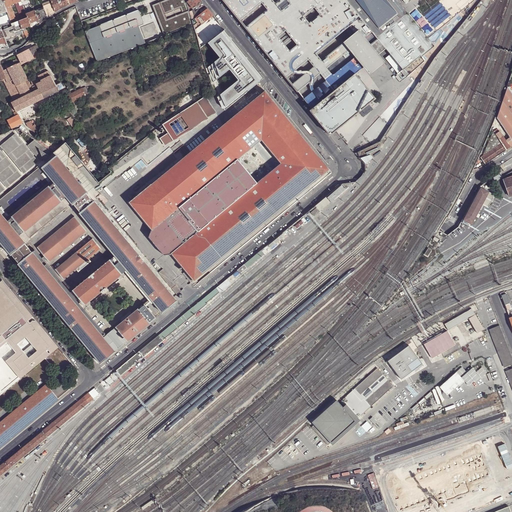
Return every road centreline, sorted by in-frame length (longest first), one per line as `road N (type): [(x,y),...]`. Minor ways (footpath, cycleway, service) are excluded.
road 1 (residential): [(343,172),(93,378)]
road 2 (residential): [(343,163),(210,0)]
road 3 (residential): [(93,378),(0,264)]
road 4 (residential): [(449,228),(471,244),(511,341)]
road 5 (residential): [(93,378),(0,456)]
